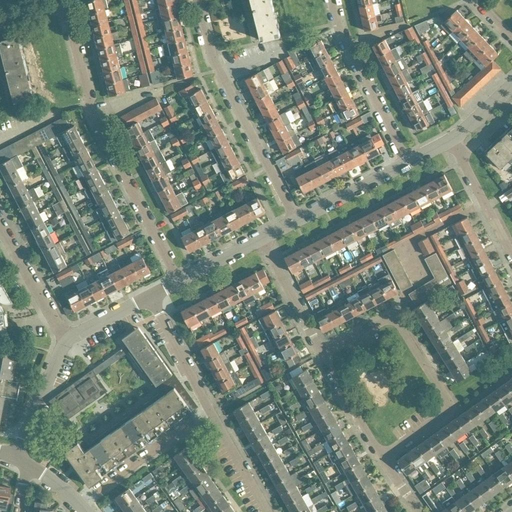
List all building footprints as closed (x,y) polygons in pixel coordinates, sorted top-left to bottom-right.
[(109,8),(106,0),(91,0),(86,1),(89,13),(106,9),(109,8)] [(176,4),(175,0),(154,0),(157,9),(160,8),(176,4)] [(273,4),(271,0),(251,0),(253,9),(273,4)] [(179,16),(176,4),(160,8),(162,14),(158,14),(159,20),(163,19),(163,20),(179,16)] [(281,35),(273,4),(253,9),(261,40),(281,35)] [(375,16),(373,4),(359,7),(362,19),(375,16)] [(109,21),(106,9),(89,13),(92,25),(109,21)] [(404,21),(401,9),(396,11),(398,16),(395,17),(396,22),(404,21)] [(450,34),(466,19),(457,10),(442,25),(450,34)] [(378,27),(377,21),(382,20),(381,14),(375,16),(362,19),(365,31),(378,27)] [(182,27),(179,16),(163,20),(166,31),(182,27)] [(466,19),(454,30),(462,39),(474,28),(466,19)] [(420,35),(430,27),(427,20),(415,25),(420,35)] [(118,30),(116,25),(110,26),(109,21),(92,25),(95,37),(112,33),(112,32),(118,30)] [(418,36),(413,26),(405,30),(410,40),(413,38),(418,36)] [(185,39),(182,27),(166,31),(169,43),(185,39)] [(470,48),(482,36),(474,28),(462,39),(470,48)] [(7,31),(0,32),(0,39),(10,37),(8,31),(7,31)] [(98,48),(115,44),(112,33),(95,37),(98,48)] [(26,66),(18,34),(0,39),(0,43),(7,71),(26,66)] [(470,48),(464,54),(472,62),(478,56),(490,45),(482,36),(470,48)] [(313,37),(300,44),(309,60),(314,57),(327,51),(321,40),(316,42),(313,37)] [(188,51),(185,39),(169,43),(162,45),(165,57),(172,55),(188,51)] [(391,50),(385,39),(373,46),(378,56),(391,50)] [(433,49),(428,39),(423,41),(429,52),(430,51),(433,49)] [(120,43),(115,44),(98,48),(101,60),(117,56),(123,55),(120,43)] [(487,65),(488,64),(492,60),(499,54),(490,45),(478,56),(487,65)] [(391,50),(378,56),(384,67),(396,61),(401,58),(396,47),(391,50)] [(191,62),(188,51),(172,55),(175,66),(191,62)] [(314,57),(309,60),(314,70),(320,67),(332,61),(327,51),(314,57)] [(120,68),(117,56),(101,60),(104,72),(120,68)] [(290,56),(285,59),(290,70),(291,70),(296,66),(290,56)] [(396,61),(384,67),(389,78),(402,71),(409,68),(403,57),(401,58),(396,61)] [(288,71),(282,60),(276,63),(282,74),(288,71)] [(501,68),(492,60),(488,64),(497,73),(501,68)] [(337,72),(332,61),(320,67),(325,78),(337,72)] [(194,74),(191,62),(175,66),(178,78),(194,74)] [(488,64),(487,65),(484,68),(492,77),(497,73),(488,64)] [(34,97),(26,66),(7,71),(15,102),(34,97)] [(123,79),(120,68),(104,72),(107,83),(123,79)] [(492,77),(484,68),(479,72),(488,81),(492,77)] [(163,82),(160,70),(155,71),(151,72),(154,84),(163,82)] [(251,90),(269,80),(264,70),(245,79),(251,90)] [(407,82),(402,71),(389,78),(395,88),(407,82)] [(343,82),(337,72),(325,78),(330,88),(343,82)] [(445,72),(440,74),(446,86),(448,84),(450,83),(445,72)] [(488,81),(479,72),(475,76),(483,85),(488,81)] [(151,85),(148,73),(143,74),(140,75),(143,87),(151,85)] [(483,85),(475,76),(470,80),(479,89),(483,85)] [(130,90),(127,78),(123,79),(107,83),(110,95),(130,90)] [(269,94),(275,91),(269,80),(251,90),(256,100),(269,94)] [(479,89),(470,80),(466,85),(474,94),(479,89)] [(348,93),(343,82),(330,88),(336,99),(348,93)] [(413,92),(407,82),(395,88),(400,99),(413,93),(413,92)] [(456,93),(450,83),(448,84),(446,86),(452,97),(456,93)] [(194,106),(207,100),(201,89),(196,92),(192,84),(179,91),(188,109),(194,105),(194,106)] [(474,94),(466,85),(461,89),(470,98),(474,94)] [(424,100),(418,90),(418,89),(413,92),(413,93),(400,99),(406,110),(424,100)] [(470,98),(461,89),(457,93),(465,102),(470,98)] [(171,93),(166,96),(176,113),(181,110),(171,93)] [(354,103),(348,93),(336,99),(331,101),(336,112),(341,109),(354,103)] [(457,93),(456,93),(452,97),(461,106),(465,102),(457,93)] [(275,104),(269,94),(256,100),(262,111),(275,104)] [(162,109),(156,98),(151,101),(157,112),(162,109)] [(212,110),(207,100),(194,106),(200,116),(212,110)] [(411,120),(429,111),(424,100),(406,110),(411,120)] [(157,112),(151,101),(145,104),(151,115),(157,112)] [(341,109),(336,112),(342,123),(347,120),(359,114),(354,103),(341,109)] [(151,115),(145,104),(139,107),(145,118),(151,115)] [(280,115),(275,104),(262,111),(267,121),(280,115)] [(176,115),(170,105),(165,108),(170,118),(176,115)] [(145,118),(139,107),(134,110),(140,121),(145,118)] [(140,121),(134,110),(128,112),(129,113),(134,124),(138,121),(138,122),(140,121)] [(205,127),(217,121),(212,110),(200,116),(205,127)] [(435,122),(429,111),(411,120),(417,131),(430,125),(435,122)] [(291,122),(285,112),(280,115),(267,121),(273,132),(291,122)] [(134,124),(129,113),(122,117),(127,127),(125,128),(131,139),(144,132),(138,122),(138,121),(134,124)] [(70,127),(64,116),(59,119),(65,130),(70,127)] [(353,128),(364,122),(361,116),(350,122),(353,128)] [(65,130),(59,119),(54,122),(59,133),(65,130)] [(223,131),(217,121),(205,127),(211,137),(223,131)] [(59,133),(54,122),(48,125),(54,136),(57,135),(59,133)] [(189,122),(182,125),(186,133),(193,130),(189,122)] [(296,133),(291,122),(273,132),(278,142),(296,133)] [(54,136),(48,125),(43,128),(49,139),(54,136)] [(62,146),(80,136),(74,125),(70,127),(65,130),(59,133),(57,135),(62,146)] [(49,139),(43,128),(37,130),(43,142),(49,139)] [(136,149),(155,140),(149,129),(144,132),(131,139),(136,149)] [(43,142),(37,130),(32,133),(38,145),(39,144),(43,142)] [(511,135),(507,130),(500,137),(511,150),(511,135)] [(228,142),(223,131),(211,137),(216,148),(228,142)] [(302,144),(296,133),(278,142),(284,153),(302,144)] [(370,134),(359,139),(361,144),(369,159),(380,153),(377,148),(384,144),(379,135),(372,138),(370,134)] [(35,146),(29,135),(24,137),(30,149),(32,148),(35,146)] [(68,156),(86,147),(80,136),(62,146),(68,156)] [(30,149),(24,137),(18,140),(24,152),(30,149)] [(511,160),(511,150),(500,137),(492,144),(510,163),(511,160)] [(24,152),(18,140),(13,143),(19,154),(24,152)] [(160,150),(155,140),(136,149),(142,160),(160,150)] [(216,148),(211,150),(216,161),(221,158),(234,152),(228,142),(216,148)] [(19,154),(13,143),(8,146),(14,157),(18,155),(19,154)] [(369,159),(361,144),(350,150),(358,164),(369,159)] [(510,163),(492,144),(485,151),(502,170),(510,163)] [(14,157),(8,146),(2,149),(8,160),(14,157)] [(45,146),(40,148),(44,155),(48,153),(45,146)] [(91,158),(86,147),(68,156),(71,161),(77,158),(80,164),(91,158)] [(8,160),(2,149),(0,149),(0,157),(3,163),(8,160)] [(347,170),(340,155),(336,149),(326,154),(336,175),(347,170)] [(166,160),(160,150),(142,160),(147,170),(166,160)] [(298,155),(296,150),(285,156),(290,165),(301,160),(298,155)] [(358,164),(350,150),(340,155),(347,170),(358,164)] [(221,158),(216,161),(222,171),(239,162),(234,152),(221,158)] [(48,153),(44,155),(48,163),(52,160),(48,153)] [(336,175),(326,154),(315,160),(326,181),(336,175)] [(16,169),(24,165),(18,155),(14,157),(8,160),(3,163),(0,157),(0,167),(4,176),(17,170),(16,169)] [(202,168),(199,162),(200,161),(198,157),(192,160),(198,171),(202,168)] [(97,168),(91,158),(80,164),(85,174),(97,168)] [(172,171),(166,160),(147,170),(153,181),(166,174),(165,174),(172,171)] [(315,160),(304,166),(307,172),(315,187),(326,181),(315,160)] [(245,173),(239,162),(222,171),(220,172),(225,183),(245,173)] [(53,178),(47,167),(43,169),(49,180),(53,178)] [(56,167),(51,169),(55,177),(59,174),(56,167)] [(102,179),(97,168),(85,174),(79,178),(84,188),(86,187),(102,179)] [(205,174),(202,168),(198,171),(203,181),(209,178),(207,174),(205,174)] [(22,180),(17,170),(4,176),(10,187),(22,180)] [(315,187),(307,172),(296,177),(304,192),(315,187)] [(59,174),(55,177),(59,184),(63,182),(59,174)] [(171,184),(166,174),(153,181),(158,191),(171,184)] [(452,190),(444,174),(443,175),(444,176),(434,181),(442,195),(452,190)] [(238,187),(249,182),(246,176),(235,182),(238,187)] [(108,190),(102,179),(86,187),(85,190),(89,197),(91,198),(96,196),(108,190)] [(28,191),(22,180),(10,187),(16,197),(28,191)] [(442,195),(434,181),(423,186),(431,201),(442,195)] [(505,181),(499,185),(503,190),(508,186),(505,181)] [(177,195),(171,184),(158,191),(164,202),(177,195)] [(431,201),(423,186),(413,192),(420,206),(431,201)] [(28,191),(16,197),(21,208),(33,202),(40,198),(35,187),(28,191)] [(67,188),(62,191),(66,198),(70,196),(67,188)] [(113,200),(108,190),(96,196),(102,206),(113,200)] [(420,206),(413,192),(402,197),(410,212),(420,206)] [(182,206),(177,195),(164,202),(169,212),(182,206)] [(70,196),(66,198),(70,205),(74,203),(70,196)] [(265,212),(257,197),(246,203),(254,218),(265,212)] [(410,212),(402,197),(391,203),(399,217),(400,217),(410,212)] [(69,210),(64,199),(60,201),(65,212),(69,210)] [(119,211),(113,200),(102,206),(96,209),(102,220),(119,211)] [(39,212),(33,202),(21,208),(27,219),(39,212)] [(254,218),(246,203),(236,209),(243,224),(254,218)] [(399,217),(391,203),(381,208),(389,223),(392,228),(402,222),(400,217),(399,217)] [(452,216),(463,210),(460,204),(449,210),(452,216)] [(389,223),(381,208),(370,214),(378,229),(389,223)] [(185,215),(182,209),(171,215),(174,221),(185,215)] [(243,224),(236,209),(225,214),(233,229),(243,224)] [(452,216),(449,210),(444,212),(447,218),(452,216)] [(125,222),(119,211),(102,220),(107,231),(125,222)] [(442,221),(437,211),(431,214),(434,219),(429,222),(431,227),(442,221)] [(44,223),(39,212),(27,219),(32,229),(44,223)] [(233,229),(225,214),(214,220),(222,235),(233,229)] [(378,229),(370,214),(360,219),(367,234),(378,229)] [(81,217),(77,219),(83,230),(87,228),(89,227),(88,226),(85,225),(81,217)] [(473,228),(467,217),(455,223),(461,234),(473,228)] [(367,234),(360,219),(349,225),(357,240),(367,234)] [(222,235),(214,220),(204,225),(211,240),(222,235)] [(420,232),(431,227),(429,222),(424,225),(421,220),(415,222),(420,232)] [(130,233),(125,222),(107,231),(113,241),(130,233)] [(211,240),(204,225),(202,222),(191,228),(193,231),(201,246),(211,240)] [(420,232),(415,222),(410,225),(413,230),(407,233),(410,238),(420,232)] [(50,234),(44,223),(32,229),(38,240),(50,234)] [(357,240),(349,225),(338,230),(346,245),(357,240)] [(87,228),(83,230),(88,241),(92,239),(89,231),(89,228),(89,227),(87,228)] [(478,238),(473,228),(461,234),(455,237),(461,247),(478,238)] [(346,245),(338,230),(328,236),(336,251),(346,245)] [(201,246),(193,231),(182,237),(190,252),(201,246)] [(399,243),(410,238),(407,233),(397,239),(399,243)] [(55,244),(50,234),(38,240),(43,251),(56,244),(55,244)] [(124,246),(135,241),(132,235),(121,241),(124,246)] [(336,251),(328,236),(317,241),(325,256),(336,251)] [(434,250),(427,237),(418,242),(425,255),(434,250)] [(484,249),(478,238),(461,247),(467,258),(468,257),(484,249)] [(388,249),(399,243),(397,239),(386,244),(388,249)] [(61,254),(65,252),(60,241),(55,244),(56,244),(43,251),(49,261),(61,255),(61,254)] [(325,256),(317,241),(307,247),(314,262),(325,256)] [(446,255),(441,244),(436,246),(442,257),(446,255)] [(314,262),(307,247),(297,252),(296,251),(296,252),(304,267),(314,262)] [(386,260),(397,255),(394,249),(383,254),(386,260)] [(489,260),(484,249),(468,257),(474,267),(474,268),(489,260)] [(304,267),(296,252),(295,252),(295,253),(285,258),(293,273),(304,267)] [(428,265),(439,259),(436,253),(424,258),(428,265)] [(67,266),(61,255),(49,261),(55,272),(67,266)] [(389,266),(400,261),(397,255),(386,260),(389,266)] [(452,265),(446,255),(442,257),(447,268),(452,265)] [(371,266),(382,261),(380,256),(369,262),(371,266)] [(151,272),(143,257),(132,262),(140,277),(151,272)] [(431,271),(442,265),(439,259),(428,265),(431,271)] [(495,270),(489,260),(474,268),(474,267),(472,268),(477,279),(495,270)] [(392,273),(403,267),(400,261),(389,266),(392,273)] [(140,277),(132,262),(121,268),(129,283),(140,277)] [(360,272),(371,266),(369,262),(358,268),(360,272)] [(435,278),(446,272),(442,265),(431,271),(435,278)] [(457,276),(452,265),(447,268),(453,278),(457,276)] [(395,279),(406,273),(403,267),(392,273),(395,279)] [(111,274),(111,273),(108,268),(97,274),(100,279),(108,294),(118,288),(111,274)] [(129,283),(121,268),(111,273),(111,274),(118,288),(129,283)] [(350,277),(360,272),(358,268),(348,273),(350,277)] [(59,280),(70,274),(67,269),(56,275),(59,280)] [(264,288),(263,285),(270,282),(264,269),(257,273),(256,272),(255,273),(246,279),(256,299),(261,296),(259,290),(264,288)] [(500,281),(495,270),(477,279),(483,290),(500,281)] [(451,283),(446,272),(435,278),(429,281),(436,292),(451,283)] [(339,283),(350,277),(348,273),(337,279),(339,283)] [(398,285),(409,279),(406,273),(395,279),(398,285)] [(384,277),(379,280),(379,281),(381,285),(388,298),(399,292),(389,274),(384,277)] [(467,285),(464,279),(460,281),(458,276),(457,276),(453,278),(458,289),(467,285)] [(315,287),(325,282),(323,277),(313,283),(312,283),(315,287)] [(108,294),(100,279),(89,285),(97,299),(108,294)] [(256,299),(246,279),(235,284),(243,299),(245,304),(256,299)] [(328,288),(339,283),(337,279),(326,285),(328,288)] [(402,291),(413,285),(409,279),(398,285),(402,291)] [(312,283),(313,283),(311,280),(300,286),(304,293),(315,287),(312,283)] [(0,333),(6,332),(2,309),(1,307),(0,306),(0,305),(0,302),(1,301),(3,302),(6,302),(8,302),(11,301),(7,293),(0,281),(0,333)] [(388,298),(381,285),(379,281),(369,287),(377,303),(388,298)] [(436,292),(429,281),(424,284),(431,295),(436,292)] [(506,292),(500,281),(483,290),(488,300),(506,292)] [(243,299),(235,284),(224,289),(232,304),(243,299)] [(431,295),(424,284),(419,288),(422,293),(426,298),(431,295)] [(97,299),(89,285),(79,290),(86,305),(97,299)] [(326,285),(316,290),(318,294),(328,288),(326,285)] [(461,295),(470,290),(467,285),(458,289),(461,295)] [(377,303),(369,287),(368,286),(358,291),(358,292),(366,309),(377,303)] [(446,294),(455,289),(453,286),(444,291),(446,294)] [(412,299),(422,293),(419,288),(409,294),(412,299)] [(232,304),(224,289),(214,295),(221,310),(232,304)] [(86,305),(79,290),(68,296),(75,311),(86,305)] [(366,309),(358,292),(347,298),(356,314),(366,309)] [(494,311),(511,302),(506,292),(488,300),(494,311)] [(416,305),(426,298),(422,293),(412,299),(416,305)] [(221,310),(214,295),(203,300),(211,315),(221,310)] [(474,308),(468,297),(464,299),(469,310),(474,308)] [(356,314),(347,298),(336,303),(345,320),(356,314)] [(211,315),(203,300),(193,305),(192,305),(200,321),(211,315)] [(435,311),(428,300),(414,310),(420,320),(435,311)] [(263,313),(275,308),(271,301),(260,306),(261,309),(263,313)] [(442,311),(450,306),(448,302),(439,307),(442,311)] [(511,315),(511,304),(511,302),(494,311),(499,322),(511,315)] [(345,320),(336,303),(326,309),(334,325),(345,320)] [(69,305),(63,308),(67,315),(73,312),(69,305)] [(200,321),(192,305),(192,306),(182,311),(189,326),(200,321)] [(249,306),(238,311),(240,317),(251,312),(249,306)] [(325,308),(314,313),(317,319),(323,331),(334,325),(326,309),(325,308)] [(480,318),(474,308),(469,310),(475,321),(480,318)] [(264,317),(259,319),(265,330),(269,328),(282,321),(280,318),(281,317),(277,310),(276,311),(276,310),(264,317)] [(441,321),(435,311),(420,320),(426,330),(441,321)] [(448,321),(457,316),(454,312),(446,317),(448,321)] [(511,328),(511,315),(499,322),(505,332),(511,328)] [(485,329),(482,323),(486,322),(483,316),(480,318),(475,321),(480,331),(485,329)] [(269,328),(265,330),(270,341),(275,338),(287,332),(282,321),(269,328)] [(447,331),(441,321),(426,330),(433,340),(447,331)] [(455,332),(463,326),(460,322),(452,327),(455,332)] [(138,328),(124,338),(140,360),(154,350),(138,328)] [(490,339),(485,329),(480,331),(486,342),(490,339)] [(454,341),(447,331),(433,340),(439,350),(454,341)] [(293,343),(287,332),(275,338),(280,349),(293,343)] [(461,342),(469,337),(467,332),(458,338),(461,342)] [(200,346),(211,341),(208,335),(197,340),(200,346)] [(250,338),(246,340),(251,350),(255,348),(259,346),(256,341),(253,343),(250,338)] [(460,351),(454,341),(439,350),(445,361),(460,351)] [(214,342),(201,349),(207,360),(220,353),(219,353),(214,342)] [(302,360),(293,343),(280,349),(289,367),(302,360)] [(467,352),(476,347),(473,343),(465,348),(467,352)] [(0,416),(4,396),(18,399),(21,382),(6,380),(7,378),(12,379),(17,349),(9,347),(9,345),(5,345),(5,347),(0,345),(0,416)] [(234,349),(237,359),(243,357),(241,348),(234,349)] [(261,359),(255,348),(251,350),(257,361),(261,359)] [(163,362),(154,350),(140,360),(149,372),(163,362)] [(212,371),(231,361),(225,350),(219,353),(220,353),(207,360),(212,371)] [(255,362),(249,351),(248,352),(244,354),(250,364),(250,365),(255,362)] [(466,362),(460,351),(445,361),(451,371),(466,362)] [(484,365),(492,360),(490,356),(481,361),(484,365)] [(236,372),(231,361),(212,371),(218,381),(236,372)] [(171,375),(163,362),(149,372),(157,384),(171,375)] [(260,373),(255,362),(250,365),(250,364),(249,365),(255,376),(260,373)] [(473,372),(466,362),(451,371),(458,381),(473,372)] [(298,388),(313,380),(307,369),(292,378),(298,388)] [(242,383),(236,372),(218,381),(220,385),(218,386),(221,393),(223,392),(224,392),(230,389),(242,383)] [(264,382),(260,373),(255,376),(256,379),(259,384),(259,385),(264,382)] [(91,378),(79,387),(78,388),(86,399),(100,390),(91,378)] [(244,385),(231,392),(235,398),(247,392),(259,385),(259,384),(256,379),(244,385)] [(319,390),(313,380),(298,388),(304,399),(319,390)] [(274,392),(282,387),(280,383),(272,388),(274,392)] [(511,398),(511,393),(505,383),(495,390),(505,404),(511,398)] [(78,388),(79,387),(77,385),(76,385),(68,390),(70,393),(57,402),(66,414),(78,405),(80,407),(88,401),(86,399),(78,388)] [(175,388),(164,396),(181,419),(192,411),(175,388)] [(263,398),(271,394),(269,390),(261,394),(263,398)] [(286,399),(295,394),(293,390),(284,395),(286,399)] [(325,401),(319,390),(304,399),(310,409),(325,401)] [(505,404),(495,390),(485,397),(495,411),(505,404)] [(181,419),(164,396),(153,403),(170,427),(181,419)] [(495,411),(485,397),(475,404),(485,418),(495,411)] [(292,410),(301,405),(298,401),(290,406),(292,410)] [(331,411),(325,401),(310,409),(316,420),(331,411)] [(255,413),(249,402),(234,411),(240,421),(255,413)] [(170,427),(153,403),(143,410),(160,434),(170,427)] [(263,413),(271,408),(269,404),(260,408),(263,413)] [(475,425),(485,418),(475,404),(466,411),(475,425)] [(160,434),(143,410),(132,418),(149,441),(160,434)] [(287,421),(281,411),(275,414),(281,424),(287,421)] [(298,420),(307,415),(304,411),(296,416),(298,420)] [(337,421),(331,411),(316,420),(322,430),(337,421)] [(475,425),(466,411),(456,418),(466,432),(475,425)] [(261,423),(255,413),(240,421),(246,432),(261,423)] [(509,421),(503,413),(499,415),(505,424),(509,421)] [(149,441),(132,418),(122,425),(139,449),(149,441)] [(466,432),(456,418),(446,426),(456,439),(466,432)] [(499,428),(493,420),(489,423),(495,431),(499,428)] [(343,432),(337,421),(322,430),(328,440),(343,432)] [(304,431),(313,426),(310,422),(302,427),(304,431)] [(267,433),(261,423),(246,432),(252,442),(267,433)] [(139,449),(122,425),(112,433),(129,456),(139,449)] [(274,434),(283,429),(281,425),(272,429),(274,434)] [(456,439),(446,426),(436,433),(446,446),(456,439)] [(489,435),(483,427),(479,430),(485,438),(489,435)] [(328,440),(323,443),(325,446),(324,447),(328,454),(334,451),(349,442),(343,432),(328,440)] [(129,456),(112,433),(101,440),(118,464),(129,456)] [(273,444),(267,433),(252,442),(258,453),(273,444)] [(446,446),(436,433),(426,440),(436,453),(446,446)] [(479,442),(473,434),(469,437),(475,445),(479,442)] [(280,444),(289,439),(287,435),(278,440),(280,444)] [(311,449),(306,438),(302,440),(307,451),(311,449)] [(118,464),(101,440),(91,448),(100,461),(107,471),(118,464)] [(436,453),(426,440),(417,447),(426,460),(436,453)] [(463,441),(460,444),(466,452),(469,449),(463,441)] [(322,442),(313,448),(315,452),(324,447),(325,446),(323,443),(322,442)] [(339,461),(354,453),(349,442),(334,451),(339,461)] [(67,451),(75,462),(87,453),(86,451),(84,452),(78,443),(67,451)] [(279,454),(273,444),(258,453),(264,463),(279,454)] [(286,454),(295,450),(293,445),(284,450),(286,454)] [(181,466),(195,456),(188,446),(174,456),(181,466)] [(484,457),(494,450),(491,446),(481,453),(484,457)] [(426,460),(417,447),(407,454),(417,467),(426,460)] [(100,461),(91,448),(86,451),(87,453),(95,465),(100,461)] [(459,456),(454,448),(450,451),(455,459),(459,456)] [(505,458),(499,450),(495,452),(501,461),(505,458)] [(95,465),(87,453),(75,462),(83,473),(95,465)] [(360,463),(354,453),(339,461),(345,472),(360,463)] [(285,465),(279,454),(264,463),(269,473),(285,465)] [(417,467),(407,454),(397,461),(407,474),(417,467)] [(450,463),(444,455),(440,458),(446,466),(450,463)] [(188,476),(202,466),(195,456),(181,466),(188,476)] [(292,465),(301,460),(299,456),(290,461),(292,465)] [(318,459),(314,462),(319,473),(324,470),(318,459)] [(107,471),(100,461),(95,465),(102,475),(107,471)] [(440,470),(434,462),(430,465),(436,473),(440,470)] [(351,482),(366,474),(360,463),(345,472),(351,482)] [(485,472),(480,464),(476,466),(481,475),(485,472)] [(102,475),(95,465),(83,473),(91,485),(102,477),(101,476),(102,475)] [(156,474),(164,469),(161,465),(153,470),(156,474)] [(291,475),(285,465),(269,473),(275,484),(291,475)] [(195,485),(209,476),(202,466),(188,476),(195,485)] [(511,481),(511,476),(504,466),(495,473),(504,487),(511,481)] [(430,477),(424,469),(420,472),(425,478),(426,480),(430,477)] [(330,480),(324,470),(319,473),(325,482),(330,480)] [(476,479),(470,471),(466,473),(472,482),(476,479)] [(145,482),(153,476),(151,472),(142,478),(145,482)] [(302,482),(311,477),(308,473),(299,478),(302,482)] [(504,487),(495,473),(485,480),(495,494),(504,487)] [(357,493),(372,484),(366,474),(351,482),(357,493)] [(175,484),(183,479),(181,475),(172,480),(175,484)] [(297,486),(291,475),(275,484),(281,494),(297,486)] [(202,495),(216,486),(209,476),(195,485),(202,495)] [(430,486),(426,480),(425,478),(415,485),(421,493),(425,490),(430,486)] [(466,486),(460,478),(456,480),(462,489),(466,486)] [(337,490),(346,484),(344,480),(335,485),(337,490)] [(495,494),(485,480),(475,487),(485,501),(495,494)] [(446,487),(442,481),(432,488),(436,494),(446,487)] [(308,492),(316,487),(314,483),(306,488),(308,492)] [(170,494),(178,488),(175,484),(167,490),(170,494)] [(363,503),(378,494),(372,484),(357,493),(363,503)] [(9,494),(10,487),(0,485),(0,509),(6,510),(7,502),(11,503),(12,495),(9,494)] [(174,500),(190,488),(188,485),(171,496),(174,500)] [(456,493),(450,485),(446,488),(452,496),(456,493)] [(209,505),(223,495),(216,486),(202,495),(209,505)] [(302,496),(297,486),(281,494),(287,505),(302,496)] [(485,501),(475,487),(465,494),(475,508),(485,501)] [(123,508),(137,498),(130,488),(116,498),(123,508)] [(314,503),(328,494),(326,490),(311,499),(314,503)] [(344,500),(352,495),(350,491),(341,496),(343,500),(344,500)] [(303,496),(287,505),(291,511),(298,511),(308,506),(313,504),(307,493),(303,496)] [(432,501),(426,493),(422,495),(428,503),(432,501)] [(148,503),(157,498),(154,494),(146,500),(148,503)] [(194,494),(186,500),(189,504),(197,498),(194,494)] [(371,511),(384,505),(378,494),(363,503),(368,511),(371,511)] [(469,511),(475,508),(465,494),(456,501),(463,511),(469,511)] [(214,511),(220,511),(230,505),(223,495),(209,505),(214,511)] [(463,511),(456,501),(452,496),(442,503),(446,508),(448,511),(463,511)] [(137,511),(144,508),(137,498),(123,508),(126,511),(137,511)] [(53,511),(53,509),(47,509),(48,502),(35,501),(34,511),(53,511)] [(355,502),(347,507),(349,511),(357,506),(355,502)]
